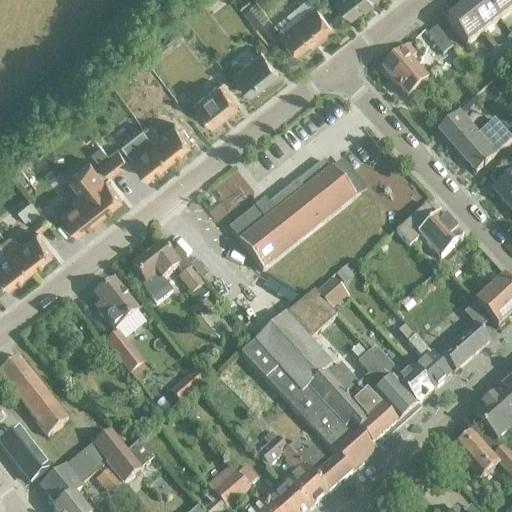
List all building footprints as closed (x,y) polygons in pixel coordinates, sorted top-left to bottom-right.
[(197,0),(205,9),(215,0),(197,0)] [(301,17),(279,35),(294,55),(307,45),(309,49),(332,31),(311,5),(307,0),(303,0),(294,8),(299,14),(301,17)] [(333,0),(348,18),(371,0),(333,0)] [(498,23),(479,0),(473,0),(467,5),(462,0),(460,0),(456,3),(462,10),(482,35),(498,23)] [(511,11),(511,8),(505,0),(479,0),(498,23),(511,11)] [(266,19),(254,4),(241,14),(253,29),(266,19)] [(482,35),(462,10),(451,18),(446,12),(440,17),(465,48),(482,35)] [(181,19),(176,23),(184,33),(189,28),(181,19)] [(158,53),(179,37),(168,24),(155,34),(159,39),(151,45),(158,53)] [(442,58),(451,50),(436,30),(426,37),(442,58)] [(190,32),(185,36),(188,40),(193,35),(190,32)] [(505,44),(495,52),(500,58),(510,50),(505,44)] [(405,100),(425,82),(408,63),(414,57),(406,49),(380,73),(405,100)] [(500,58),(495,52),(485,60),(490,66),(500,58)] [(249,97),(275,76),(258,54),(232,76),(249,97)] [(208,128),(234,107),(217,86),(191,106),(208,128)] [(71,98),(63,105),(64,107),(69,112),(69,111),(76,105),(71,98)] [(493,123),(476,138),(457,116),(436,135),(474,176),(511,143),(493,123)] [(147,125),(140,131),(165,162),(187,145),(171,126),(157,137),(147,125)] [(139,130),(118,147),(129,160),(144,179),(165,162),(140,131),(139,130)] [(106,177),(116,170),(106,157),(99,149),(90,156),(106,177)] [(115,150),(106,157),(116,170),(125,163),(115,150)] [(88,163),(67,179),(81,197),(96,217),(119,199),(104,180),(102,180),(88,163)] [(258,215),(255,211),(228,232),(238,246),(237,246),(260,276),(354,202),(331,173),(329,174),(323,165),(258,215)] [(511,218),(511,170),(507,165),(488,182),(495,190),(490,195),(511,218)] [(81,197),(60,214),(76,233),(96,217),(81,197)] [(22,220),(25,218),(35,211),(27,201),(15,211),(22,220)] [(45,205),(36,212),(46,225),(55,217),(45,205)] [(417,215),(393,236),(407,251),(418,241),(439,263),(461,242),(457,237),(458,233),(454,229),(450,230),(438,217),(436,219),(425,207),(417,215)] [(35,211),(25,218),(37,232),(46,225),(36,212),(35,211)] [(8,234),(2,239),(27,271),(48,254),(33,235),(18,247),(8,234)] [(0,250),(5,257),(0,261),(0,280),(6,288),(27,271),(2,239),(0,240),(0,250)] [(383,247),(378,253),(383,259),(389,253),(383,247)] [(172,296),(162,283),(176,271),(181,278),(178,281),(191,297),(202,289),(189,273),(190,271),(176,253),(168,261),(159,250),(131,272),(144,289),(142,290),(156,308),(172,296)] [(449,279),(464,265),(457,258),(442,271),(449,279)] [(345,270),(335,278),(342,288),(353,279),(345,270)] [(495,332),(511,316),(511,291),(502,281),(473,307),(488,324),(495,332)] [(315,299),(332,318),(348,304),(330,284),(315,299)] [(111,335),(136,316),(113,287),(93,303),(98,310),(94,313),(111,335)] [(338,464),(350,477),(374,456),(375,455),(371,451),(385,438),(393,431),(417,409),(373,361),(367,354),(355,366),(366,378),(356,386),(339,368),(331,375),(328,372),(330,371),(307,345),(335,321),(332,318),(315,299),(312,296),(284,319),(284,318),(264,335),(241,356),(318,441),(328,453),(338,464)] [(408,300),(401,307),(408,314),(415,307),(408,300)] [(473,307),(462,317),(472,328),(478,334),(488,324),(473,307)] [(453,375),(488,344),(478,334),(472,328),(442,355),(438,351),(435,355),(453,375)] [(413,341),(403,330),(397,336),(424,365),(414,374),(414,375),(432,395),(450,380),(414,340),(413,341)] [(115,335),(102,345),(128,378),(141,368),(115,335)] [(414,375),(414,374),(411,371),(400,380),(378,356),(373,361),(417,409),(432,395),(414,375)] [(0,382),(46,441),(66,425),(17,362),(0,375),(0,382)] [(193,377),(178,389),(187,401),(202,388),(193,377)] [(511,380),(500,392),(511,405),(511,380)] [(511,431),(511,405),(500,392),(470,418),(483,433),(473,441),(491,460),(501,451),(496,445),(511,431)] [(109,434),(98,443),(112,462),(124,453),(109,434)] [(0,450),(28,486),(45,473),(15,435),(0,447),(0,450)] [(285,489),(286,491),(299,503),(306,511),(311,511),(328,498),(305,473),(286,453),(286,452),(271,436),(263,442),(269,448),(257,458),(267,470),(280,458),(294,473),(296,471),(300,475),(285,489)] [(491,460),(473,441),(470,437),(451,454),(478,485),(498,468),(510,483),(511,480),(511,463),(501,451),(491,460)] [(112,462),(98,443),(86,452),(101,471),(106,467),(112,462)] [(112,462),(106,467),(110,472),(123,487),(154,461),(139,444),(126,455),(124,453),(112,462)] [(295,444),(286,452),(286,453),(305,473),(328,498),(350,477),(328,453),(335,462),(328,467),(312,449),(305,456),(295,444)] [(101,471),(86,452),(75,461),(90,480),(101,471)] [(90,480),(75,461),(64,470),(79,488),(90,480)] [(83,511),(72,498),(81,491),(79,489),(79,488),(64,470),(37,491),(54,511),(52,511),(83,511)] [(210,494),(225,511),(228,511),(250,493),(248,490),(237,478),(230,470),(207,490),(210,494)] [(237,478),(248,490),(256,483),(245,471),(237,478)] [(110,472),(97,482),(109,498),(123,487),(110,472)] [(280,488),(260,505),(266,511),(306,511),(299,503),(286,491),(284,492),(280,488)] [(205,511),(225,511),(210,494),(204,500),(210,507),(205,511)] [(258,510),(256,511),(266,511),(260,505),(256,500),(252,504),(258,510)]
